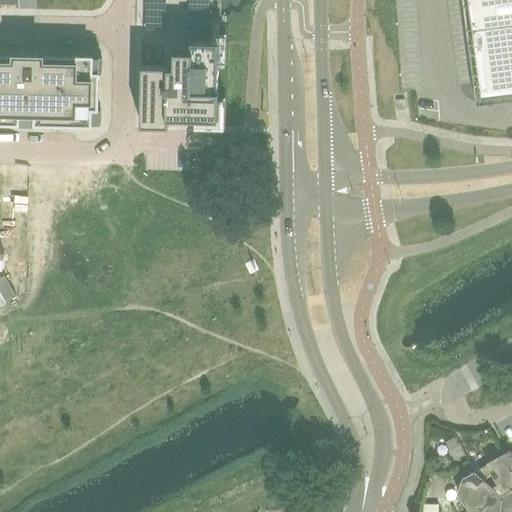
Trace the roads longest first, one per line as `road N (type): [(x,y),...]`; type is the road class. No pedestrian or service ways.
road 1 (unclassified): [(364,511),(380,481),(383,434),(331,296),(327,210)]
road 2 (unclassified): [(289,212),(308,337),(357,447),(355,511)]
road 3 (secondary): [(511,166),(326,178)]
road 4 (secondary): [(327,210),(511,190)]
road 5 (secondary): [(283,0),(289,178)]
road 6 (secondary): [(326,178),(322,0)]
road 7 (unknown): [(511,103),(455,89),(438,0)]
road 8 (residential): [(0,150),(124,152),(124,134)]
road 9 (residential): [(0,25),(125,27)]
